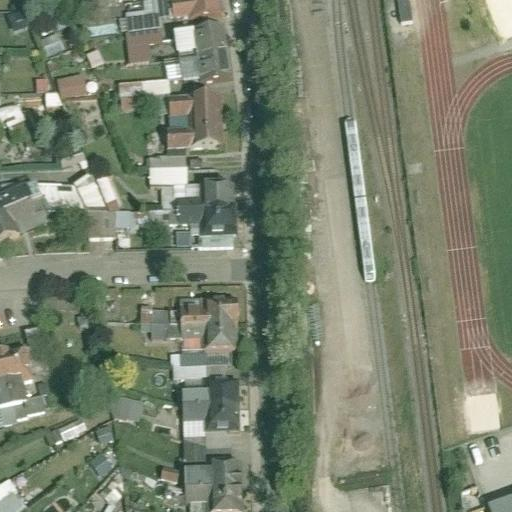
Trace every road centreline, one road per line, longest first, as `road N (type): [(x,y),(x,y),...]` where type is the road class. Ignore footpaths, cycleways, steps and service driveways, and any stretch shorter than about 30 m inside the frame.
road 1 (residential): [(267,272),(243,0)]
road 2 (residential): [(0,280),(267,272)]
road 3 (residential): [(274,511),(267,272)]
